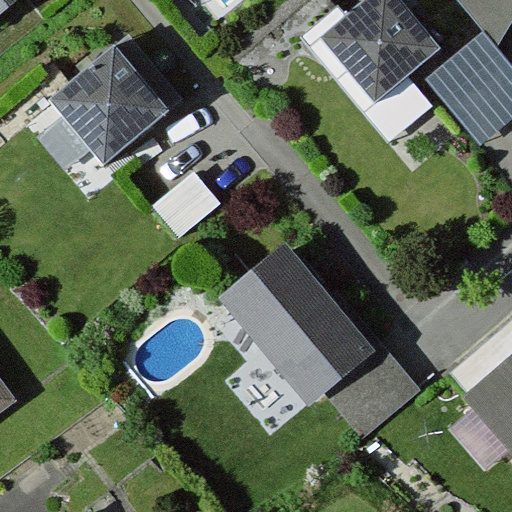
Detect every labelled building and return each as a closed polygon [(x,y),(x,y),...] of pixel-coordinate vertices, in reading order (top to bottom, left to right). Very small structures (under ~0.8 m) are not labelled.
[(0,0),(0,17),(22,0),(0,0)] [(387,0),(372,0),(316,48),(372,114),(438,59),(387,0)] [(118,45),(53,98),(106,163),(171,111),(118,45)] [(290,240),(222,296),(311,406),(322,397),(365,444),(417,398),(290,240)] [(466,398),(451,411),(506,478),(511,472),(511,333),(452,382),(466,398)] [(0,375),(0,418),(20,404),(0,375)]
